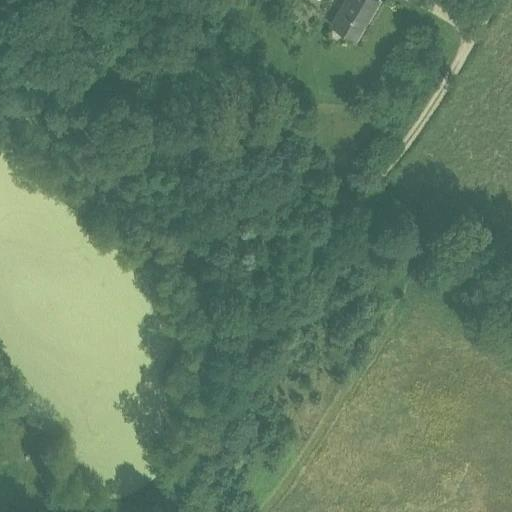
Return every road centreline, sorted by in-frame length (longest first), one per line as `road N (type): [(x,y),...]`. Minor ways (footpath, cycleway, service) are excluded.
road 1 (track): [(354,213),(315,262),(168,511)]
road 2 (track): [(490,0),(354,213)]
